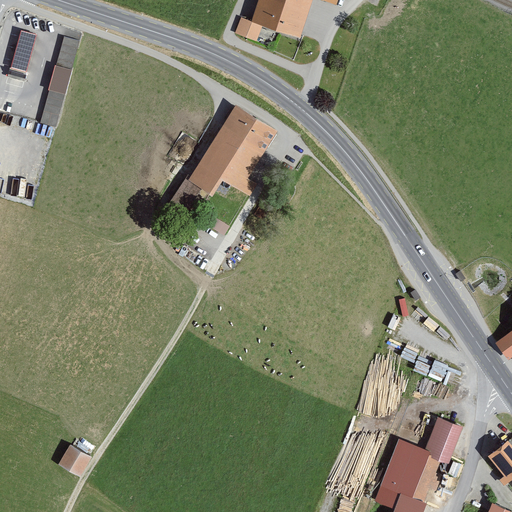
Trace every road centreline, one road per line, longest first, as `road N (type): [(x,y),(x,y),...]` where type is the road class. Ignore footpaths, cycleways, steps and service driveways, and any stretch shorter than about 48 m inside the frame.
road 1 (secondary): [(495,374),(392,216),(301,113),(212,59),(50,0)]
road 2 (unclassified): [(495,374),(450,511)]
road 3 (track): [(242,0),(230,37),(315,75)]
road 4 (track): [(301,113),(335,19),(356,0)]
